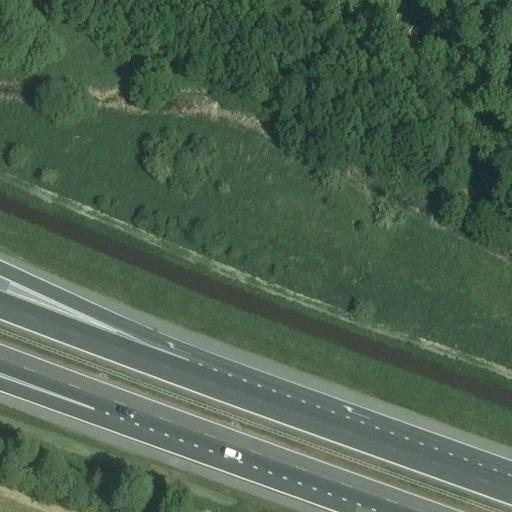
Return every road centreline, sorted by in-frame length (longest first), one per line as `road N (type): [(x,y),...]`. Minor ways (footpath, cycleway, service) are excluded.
road 1 (motorway): [(511,493),(185,378)]
road 2 (motorway): [(98,396),(422,511)]
road 3 (motorway): [(185,378),(0,269)]
road 4 (motorway): [(185,378),(0,305)]
